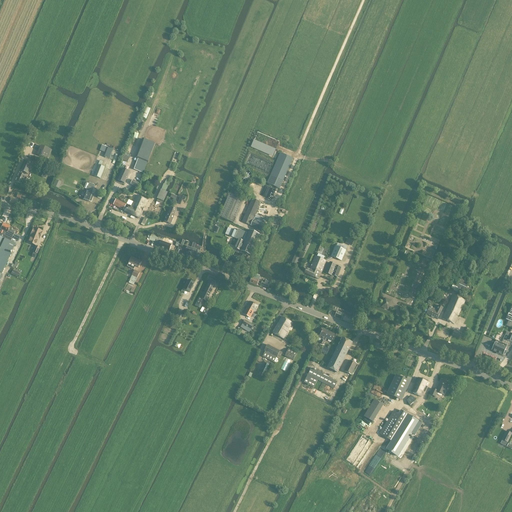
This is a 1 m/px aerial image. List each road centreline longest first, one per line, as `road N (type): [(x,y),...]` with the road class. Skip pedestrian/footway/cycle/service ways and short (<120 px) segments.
road 1 (tertiary): [(0,203),(124,236),(511,387)]
road 2 (track): [(235,511),(326,318)]
road 3 (track): [(391,511),(459,366)]
